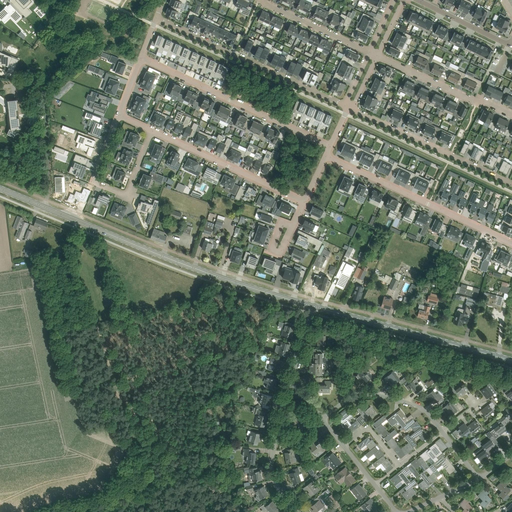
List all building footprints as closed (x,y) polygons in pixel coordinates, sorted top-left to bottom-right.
[(11,2),(10,2),(20,12),(26,18),(26,17),(28,15),(28,14),(30,12),(29,11),(25,7),(28,4),(31,1),(30,0),(15,0),(16,1),(13,4),(11,2)] [(179,1),(177,0),(176,0),(170,0),(169,3),(170,4),(177,7),(176,11),(175,11),(178,12),(182,13),(185,4),(179,1)] [(241,8),(244,0),(237,0),(236,3),(234,1),(231,8),(235,10),(238,7),(241,8)] [(248,8),(251,1),(249,0),(244,0),(241,8),(244,9),(243,14),(248,16),(251,10),(248,8)] [(300,2),(299,4),(296,9),(302,12),(307,2),(302,0),(297,0),(297,1),(300,2)] [(376,0),(373,7),(378,9),(379,7),(380,7),(379,7),(382,0),(376,0)] [(457,9),(462,12),(468,0),(467,0),(458,0),(457,2),(460,4),(457,9)] [(468,0),(462,12),(467,14),(473,3),(468,0)] [(317,2),(314,1),(312,4),(307,2),(302,12),(308,14),(310,9),(311,7),(314,8),(317,2)] [(317,2),(314,8),(316,10),(315,12),(313,17),(319,19),(323,9),(318,7),(319,3),(317,2)] [(6,7),(0,13),(0,21),(3,24),(9,18),(14,23),(21,17),(14,11),(12,13),(6,7)] [(176,11),(174,10),(168,8),(168,9),(167,9),(165,13),(166,13),(166,14),(173,16),(172,18),(179,21),(180,18),(177,16),(178,12),(175,11),(176,11)] [(328,15),(330,16),(333,10),(330,8),(329,12),(323,9),(319,19),(324,22),(326,17),(328,15)] [(473,17),(478,19),(482,10),(477,8),(473,17)] [(483,8),(482,10),(478,20),(483,22),(486,16),(488,18),(491,12),(483,8)] [(335,27),(340,17),(341,15),(335,13),(336,11),(333,10),(330,16),(333,17),(332,19),(330,25),(335,27)] [(264,21),(268,13),(263,11),(259,19),(264,21)] [(405,21),(410,23),(415,13),(410,11),(406,19),(406,18),(406,19),(405,21)] [(191,25),(196,28),(200,19),(198,17),(199,15),(193,12),(190,19),(193,20),(191,25)] [(271,14),(268,13),(264,21),(270,24),(273,15),(271,14)] [(350,17),(347,16),(341,13),(341,15),(340,17),(335,27),(335,28),(340,30),(343,25),(344,23),(347,24),(350,17)] [(368,19),(370,16),(363,13),(359,22),(362,23),(373,28),(375,24),(374,24),(375,22),(368,19)] [(415,13),(410,23),(414,26),(419,15),(415,13)] [(506,16),(500,13),(496,22),(497,23),(498,22),(508,27),(507,27),(510,22),(504,19),(506,16)] [(275,26),(278,18),(276,17),(273,15),(270,24),(275,26)] [(419,28),(424,17),(419,15),(414,26),(419,28)] [(196,28),(201,30),(206,21),(207,18),(204,17),(203,20),(200,19),(196,28)] [(419,28),(423,30),(429,20),(424,17),(419,28)] [(284,20),(278,18),(275,26),(280,29),(284,20)] [(433,22),(429,20),(423,30),(428,32),(427,34),(429,35),(431,32),(429,31),(433,22)] [(206,34),(207,33),(211,23),(206,21),(201,30),(201,31),(206,34)] [(214,25),(211,23),(207,33),(212,35),(217,23),(215,22),(214,25)] [(497,23),(495,27),(493,26),(492,29),(498,32),(499,29),(505,32),(508,27),(498,22),(497,23)] [(212,35),(217,38),(221,28),(219,27),(220,25),(217,23),(212,35)] [(363,30),(364,31),(369,33),(370,32),(371,32),(373,28),(362,23),(359,28),(357,27),(355,30),(362,33),(363,30)] [(291,24),(287,32),(292,34),(296,26),(291,24)] [(438,37),(444,27),(439,25),(439,24),(434,35),(438,37)] [(299,27),(296,26),(292,34),(298,37),(301,29),(299,27)] [(221,28),(217,38),(222,40),(228,28),(225,27),(224,30),(221,28)] [(448,29),(444,27),(438,37),(443,40),(448,29)] [(228,42),(232,33),(229,32),(231,29),(228,28),(222,40),(228,42)] [(304,30),(301,29),(298,37),(303,39),(307,31),(304,30)] [(367,39),(368,36),(362,33),(355,30),(354,30),(351,35),(362,40),(362,41),(366,43),(367,39)] [(309,32),(307,31),(303,39),(308,42),(312,33),(309,32)] [(449,43),(454,45),(459,34),(455,32),(454,32),(453,35),(450,33),(447,39),(450,40),(449,43)] [(237,36),(232,33),(228,42),(227,43),(233,46),(234,43),(237,45),(239,41),(241,34),(238,33),(237,36)] [(315,35),(312,33),(308,42),(313,44),(317,36),(314,35),(315,35)] [(411,36),(406,33),(404,36),(403,35),(397,33),(395,38),(405,43),(406,44),(409,38),(410,39),(411,36)] [(464,37),(459,34),(454,45),(459,47),(464,37),(464,36),(464,37)] [(155,44),(154,46),(155,46),(159,48),(157,51),(162,53),(163,50),(167,40),(163,38),(163,37),(158,35),(155,44)] [(319,37),(317,36),(313,44),(318,47),(322,38),(319,37)] [(258,40),(256,39),(255,40),(249,38),(244,49),(244,50),(249,52),(250,51),(253,45),(255,46),(258,40)] [(323,49),(327,41),(325,40),(322,38),(318,47),(323,49)] [(405,43),(395,38),(392,44),(398,46),(399,47),(398,50),(403,53),(405,50),(402,48),(405,43)] [(167,40),(163,50),(168,52),(166,55),(171,57),(172,54),(176,44),(172,42),(172,41),(167,39),(167,40)] [(465,43),(462,49),(470,52),(470,53),(471,50),(475,42),(470,40),(470,39),(468,44),(465,43)] [(255,46),(258,47),(255,55),(254,56),(260,59),(260,58),(265,48),(265,47),(259,45),(261,41),(258,40),(255,46)] [(327,41),(323,49),(322,52),(327,54),(329,51),(333,43),(327,41)] [(475,52),(476,52),(480,44),(475,42),(471,50),(475,52)] [(176,44),(172,54),(176,56),(175,60),(179,61),(180,61),(181,58),(185,48),(181,46),(181,45),(176,43),(176,44)] [(479,57),(484,46),(480,44),(476,52),(475,52),(474,55),(475,55),(479,57)] [(272,46),(271,49),(265,46),(265,47),(265,48),(260,58),(266,60),(269,52),(272,54),(275,48),(272,46)] [(479,57),(484,59),(489,49),(484,46),(479,57)] [(185,48),(181,58),(185,60),(184,64),(188,65),(188,66),(190,62),(193,52),(189,50),(190,49),(185,47),(185,48)] [(396,49),(391,47),(390,50),(389,49),(387,53),(390,54),(391,54),(398,57),(401,52),(398,50),(396,49)] [(277,65),(277,64),(281,55),(276,53),(278,49),(275,48),(272,54),(275,55),(270,64),(276,66),(277,65)] [(350,58),(356,61),(357,59),(358,59),(360,55),(356,54),(349,51),(349,50),(347,49),(342,58),(348,61),(350,58)] [(494,51),(489,49),(484,59),(488,61),(489,59),(490,59),(493,51),(494,51)] [(0,63),(9,67),(7,71),(15,75),(16,75),(13,74),(12,73),(17,63),(18,60),(2,53),(0,51),(0,63)] [(193,52),(190,62),(194,64),(192,68),(197,69),(197,70),(198,66),(202,56),(198,54),(198,53),(193,51),(193,52)] [(417,58),(414,64),(419,67),(425,55),(417,51),(415,55),(414,57),(417,58)] [(282,54),(281,55),(277,64),(277,65),(282,68),(282,66),(285,60),(287,61),(288,61),(291,55),(290,55),(288,54),(287,56),(282,54)] [(294,57),(291,55),(288,61),(291,63),(287,70),(287,71),(292,74),(293,73),(294,72),(293,72),(297,63),(292,60),(294,57)] [(427,63),(430,65),(433,59),(425,55),(419,67),(424,69),(427,63)] [(119,66),(116,72),(124,75),(127,65),(119,61),(120,58),(112,56),(110,62),(119,66)] [(202,56),(198,66),(203,68),(201,72),(205,73),(205,74),(206,74),(207,70),(211,60),(207,58),(207,57),(202,56)] [(338,67),(352,73),(354,69),(353,69),(353,67),(347,64),(348,61),(342,58),(338,67)] [(433,59),(430,65),(433,66),(431,72),(436,74),(441,62),(433,59)] [(211,60),(207,70),(211,72),(210,76),(214,78),(215,78),(216,75),(219,64),(215,62),(216,61),(211,60)] [(302,68),(305,69),(307,63),(305,62),(303,64),(298,61),(297,63),(293,72),(294,72),(293,73),(298,75),(299,74),(302,68)] [(443,71),(447,72),(449,66),(446,65),(444,68),(440,66),(441,62),(436,74),(441,77),(443,71)] [(313,72),(308,69),(310,64),(307,63),(305,69),(307,70),(303,80),(308,82),(313,72)] [(219,64),(216,75),(220,76),(218,80),(223,82),(228,68),(224,66),(224,65),(220,64),(219,64)] [(380,70),(379,72),(386,75),(384,78),(390,81),(392,78),(390,77),(392,72),(384,68),(384,67),(381,66),(380,69),(380,70)] [(457,70),(449,66),(447,72),(450,74),(447,80),(452,82),(457,70)] [(102,75),(104,71),(95,67),(93,72),(102,75)] [(342,75),(343,76),(348,78),(349,77),(350,77),(352,73),(338,67),(334,76),(340,78),(342,75)] [(460,78),(463,80),(466,74),(457,70),(452,82),(457,84),(460,78)] [(147,72),(144,79),(153,83),(155,79),(157,79),(159,73),(153,71),(152,74),(147,72)] [(317,78),(320,79),(322,73),(320,72),(319,73),(313,71),(313,72),(308,82),(314,85),(317,78)] [(118,87),(120,82),(114,80),(116,77),(107,73),(105,79),(110,81),(106,91),(115,95),(117,90),(118,87)] [(474,78),(466,74),(463,80),(466,81),(463,87),(468,89),(474,78)] [(340,78),(334,76),(330,84),(333,85),(343,90),(343,89),(344,89),(344,90),(346,85),(345,85),(345,84),(339,81),(340,78)] [(383,81),(376,78),(374,84),(386,90),(386,89),(384,88),(386,83),(389,84),(390,81),(384,78),(383,81)] [(482,81),(474,78),(468,89),(473,92),(476,86),(479,87),(482,81)] [(153,83),(144,79),(143,80),(142,80),(141,83),(141,84),(140,86),(145,88),(143,91),(150,94),(152,88),(151,88),(153,83)] [(490,96),(494,88),(495,86),(490,83),(491,80),(489,79),(486,85),(489,86),(485,94),(490,96)] [(407,80),(406,80),(404,86),(401,84),(398,90),(405,94),(406,93),(407,91),(411,82),(407,80)] [(414,84),(411,82),(407,91),(406,93),(413,96),(415,91),(413,90),(415,84),(414,84)] [(166,87),(163,93),(172,97),(173,94),(177,85),(172,83),(169,89),(166,87)] [(371,89),(378,92),(376,95),(382,98),(386,90),(374,84),(371,89)] [(177,85),(173,94),(178,97),(176,100),(180,101),(183,95),(179,93),(182,87),(177,85)] [(343,90),(333,85),(330,91),(334,92),(333,93),(337,95),(337,94),(340,96),(343,90)] [(416,95),(421,97),(425,89),(422,87),(421,87),(418,92),(415,91),(413,96),(415,98),(416,95)] [(503,92),(498,90),(495,98),(499,100),(503,93),(505,94),(508,88),(505,87),(503,92)] [(494,88),(490,96),(495,98),(498,90),(494,88)] [(430,91),(428,90),(429,90),(425,89),(421,97),(420,100),(424,102),(427,103),(429,98),(427,96),(430,91)] [(183,95),(180,101),(183,103),(184,100),(189,102),(193,93),(189,90),(186,96),(183,95)] [(106,108),(109,102),(106,101),(108,97),(100,94),(98,98),(101,99),(99,104),(94,102),(98,93),(92,91),(90,95),(88,94),(86,99),(90,100),(89,102),(94,104),(92,109),(105,114),(106,109),(107,109),(107,108),(106,108)] [(193,93),(189,102),(194,104),(193,107),(194,108),(196,109),(199,102),(196,101),(198,95),(193,93)] [(439,95),(436,94),(435,93),(432,99),(429,98),(427,103),(429,104),(434,106),(439,95)] [(134,103),(143,107),(145,103),(147,104),(150,98),(142,94),(140,98),(138,96),(134,103)] [(376,105),(378,100),(381,101),(382,98),(376,95),(375,98),(368,95),(366,101),(376,105)] [(439,95),(434,106),(438,109),(441,110),(444,104),(441,103),(444,97),(443,97),(439,95)] [(199,102),(196,109),(199,110),(201,107),(205,110),(206,110),(210,100),(205,98),(202,104),(199,102)] [(11,126),(7,134),(14,138),(18,129),(21,129),(17,99),(8,101),(11,126)] [(205,110),(204,113),(209,115),(212,116),(215,110),(212,109),(215,102),(210,100),(206,110),(205,110)] [(297,100),(290,118),(291,118),(291,117),(294,119),(295,116),(296,117),(298,113),(302,115),(306,105),(306,104),(301,102),(297,100)] [(453,102),(450,100),(449,100),(446,105),(444,104),(441,110),(444,111),(448,113),(453,102)] [(60,101),(58,107),(69,111),(71,105),(60,101)] [(363,106),(373,111),(376,105),(366,101),(363,106)] [(448,113),(453,115),(455,116),(458,111),(455,110),(458,104),(457,104),(457,103),(453,102),(448,113)] [(143,107),(134,103),(131,110),(136,112),(134,116),(140,119),(143,113),(141,112),(143,107)] [(300,122),(300,121),(303,123),(303,120),(305,121),(306,117),(311,119),(315,109),(315,108),(310,106),(310,107),(306,105),(302,115),(299,122),(300,122)] [(215,110),(212,116),(215,118),(220,120),(222,117),(226,108),(221,106),(218,112),(215,110)] [(464,107),(463,106),(460,112),(458,111),(455,116),(458,117),(459,118),(462,120),(468,109),(467,108),(464,107)] [(395,120),(400,109),(395,107),(390,117),(395,120)] [(222,117),(220,120),(225,122),(229,124),(231,118),(228,116),(231,110),(226,108),(222,117)] [(155,116),(152,122),(157,125),(162,113),(154,109),(152,114),(155,116)] [(308,126),(309,126),(308,126),(311,127),(312,124),(314,125),(315,121),(319,123),(323,113),(324,112),(319,110),(319,111),(315,109),(311,119),(308,126)] [(400,109),(395,120),(399,122),(404,111),(400,109)] [(478,122),(480,119),(485,122),(489,113),(489,112),(484,110),(481,117),(478,115),(475,121),(478,122)] [(168,122),(165,128),(170,130),(171,127),(175,129),(178,122),(179,122),(183,113),(178,111),(174,120),(170,118),(168,122)] [(86,112),(84,118),(89,119),(87,124),(90,125),(90,126),(88,131),(89,132),(90,133),(91,133),(99,136),(103,125),(100,123),(102,118),(86,112)] [(162,113),(157,125),(162,127),(165,121),(168,122),(170,118),(170,117),(167,115),(162,113)] [(231,118),(229,124),(232,125),(237,128),(238,125),(242,115),(237,113),(235,119),(231,118)] [(320,131),(321,128),(322,129),(324,125),(328,127),(329,125),(333,116),(328,114),(327,115),(323,113),(319,123),(317,130),(320,131)] [(494,115),(489,113),(485,122),(490,124),(488,127),(491,128),(494,123),(491,121),(494,115)] [(411,127),(416,117),(411,114),(406,125),(411,127)] [(238,125),(237,128),(242,130),(245,132),(248,125),(245,124),(247,118),(243,116),(243,115),(242,115),(238,125)] [(175,129),(174,132),(178,134),(180,131),(184,133),(187,126),(191,118),(187,116),(183,124),(179,122),(178,122),(175,129)] [(411,127),(416,129),(421,119),(416,117),(411,127)] [(422,132),(427,135),(432,124),(427,122),(429,119),(425,117),(421,127),(424,128),(422,132)] [(494,130),(495,127),(500,129),(504,120),(499,117),(496,124),(494,123),(491,128),(494,130)] [(509,122),(504,120),(500,129),(499,132),(504,134),(506,136),(509,130),(506,129),(509,122)] [(248,125),(245,132),(248,133),(249,132),(253,134),(254,134),(254,132),(259,123),(254,121),(251,127),(248,125)] [(184,133),(183,136),(187,138),(188,135),(193,137),(195,132),(198,127),(199,125),(194,123),(191,128),(187,126),(184,133)] [(253,134),(253,135),(258,138),(261,139),(264,133),(261,131),(264,125),(259,123),(254,132),(254,134),(253,134)] [(437,135),(440,128),(432,124),(427,135),(432,137),(434,133),(437,135)] [(196,137),(194,142),(199,145),(203,135),(204,133),(200,131),(201,128),(198,127),(195,132),(198,134),(196,137)] [(264,133),(261,139),(264,141),(266,138),(270,140),(271,140),(275,131),(270,128),(267,134),(264,133)] [(440,128),(437,135),(440,136),(438,140),(443,142),(448,132),(440,128)] [(270,140),(269,143),(274,145),(277,147),(280,141),(277,139),(280,133),(275,131),(271,140),(270,140)] [(128,140),(124,139),(122,145),(131,149),(133,145),(135,146),(138,140),(139,141),(140,136),(139,136),(140,136),(139,135),(139,134),(136,133),(135,134),(131,132),(128,140)] [(448,132),(443,142),(448,145),(450,141),(453,142),(456,136),(448,132)] [(203,135),(199,145),(204,147),(207,140),(210,142),(212,138),(212,136),(209,135),(204,133),(203,135)] [(210,142),(207,147),(212,149),(213,147),(217,149),(220,142),(221,142),(223,136),(219,134),(216,140),(212,138),(210,142)] [(80,135),(77,142),(82,144),(80,150),(86,152),(86,150),(89,151),(88,155),(93,157),(96,149),(94,148),(95,146),(97,142),(80,135)] [(217,149),(216,151),(220,153),(222,151),(223,151),(226,153),(228,150),(229,146),(232,141),(232,140),(228,138),(225,144),(221,142),(220,142),(217,149)] [(343,138),(340,145),(343,147),(341,153),(346,155),(351,146),(352,144),(346,141),(347,139),(343,138)] [(230,151),(227,158),(232,160),(237,151),(238,148),(233,146),(235,142),(232,141),(229,146),(228,150),(230,151)] [(464,154),(467,148),(470,149),(473,144),(470,143),(469,145),(465,143),(460,152),(464,154)] [(161,152),(162,147),(163,147),(156,144),(154,148),(153,151),(151,156),(157,158),(156,162),(159,164),(164,153),(161,152)] [(243,157),(242,160),(247,162),(245,165),(250,167),(251,164),(254,158),(254,157),(250,155),(254,147),(249,144),(246,152),(243,157)] [(351,146),(346,155),(352,158),(355,152),(358,154),(361,148),(357,147),(352,144),(351,146)] [(475,159),(480,149),(475,147),(476,146),(473,144),(470,149),(473,151),(471,157),(472,157),(472,158),(475,159)] [(237,151),(232,160),(238,163),(241,156),(243,157),(246,152),(243,151),(238,148),(237,151)] [(361,148),(358,154),(362,155),(359,161),(365,164),(369,155),(370,153),(364,150),(361,148)] [(121,157),(120,161),(119,162),(128,165),(130,161),(132,157),(133,153),(124,149),(124,150),(122,154),(119,152),(118,156),(121,157)] [(485,156),(487,151),(484,149),(483,151),(479,150),(480,149),(475,159),(479,161),(482,155),(485,156)] [(180,158),(178,158),(180,154),(173,151),(172,152),(170,156),(168,162),(173,164),(172,167),(178,170),(180,164),(178,163),(180,158)] [(263,162),(260,168),(264,170),(263,173),(267,175),(269,170),(271,171),(273,166),(267,164),(272,153),(267,151),(262,161),(263,162)] [(486,164),(489,166),(494,156),(489,154),(490,152),(487,151),(485,156),(488,157),(485,163),(486,164)] [(254,158),(251,164),(255,166),(254,169),(258,171),(260,168),(263,162),(262,161),(258,160),(261,154),(256,152),(254,157),(254,158)] [(369,155),(365,164),(370,167),(373,161),(376,162),(380,155),(377,153),(375,155),(370,153),(369,155)] [(76,154),(73,162),(74,162),(75,163),(73,168),(77,169),(76,170),(77,171),(76,174),(77,174),(76,175),(81,177),(82,176),(83,177),(83,175),(84,175),(84,173),(84,172),(85,172),(86,170),(85,170),(86,169),(84,169),(84,168),(85,167),(85,166),(86,164),(87,162),(88,159),(88,160),(88,159),(76,154)] [(380,155),(376,162),(380,164),(377,170),(383,172),(387,163),(388,161),(383,159),(384,156),(380,155)] [(496,161),(499,163),(501,157),(498,156),(497,158),(494,156),(489,166),(493,168),(496,161)] [(500,170),(500,171),(503,172),(508,162),(504,160),(504,159),(501,157),(499,163),(502,164),(499,170),(500,170)] [(196,169),(199,164),(199,163),(189,158),(185,165),(190,168),(188,171),(199,176),(201,171),(196,169)] [(387,163),(383,172),(387,174),(388,175),(391,169),(395,171),(397,165),(398,163),(395,162),(394,164),(388,161),(387,163)] [(508,162),(503,172),(507,174),(510,168),(511,168),(511,163),(511,165),(508,163),(508,162)] [(397,165),(395,171),(398,172),(395,178),(401,181),(405,172),(406,170),(401,167),(397,165)] [(114,172),(117,173),(115,179),(122,182),(125,176),(125,175),(125,174),(126,173),(120,171),(121,168),(116,166),(114,172)] [(217,173),(207,168),(204,175),(208,177),(206,181),(216,186),(219,180),(215,178),(217,173)] [(405,172),(401,181),(407,184),(409,178),(413,179),(415,174),(412,172),(406,170),(405,172)] [(415,174),(413,179),(416,181),(414,187),(419,189),(424,180),(425,178),(419,175),(420,173),(416,172),(415,174)] [(154,178),(162,181),(164,176),(156,173),(154,178)] [(152,177),(149,176),(144,174),(142,178),(142,179),(141,180),(141,181),(139,185),(140,186),(143,187),(148,188),(152,177)] [(231,188),(230,192),(235,194),(239,186),(234,184),(235,180),(231,178),(229,177),(225,175),(221,183),(231,188)] [(345,190),(344,194),(350,197),(354,188),(350,187),(351,185),(353,181),(352,180),(350,179),(345,177),(342,183),(341,183),(339,186),(340,187),(340,188),(345,190)] [(424,180),(419,189),(425,192),(428,186),(431,188),(435,180),(431,179),(430,181),(425,178),(424,180)] [(440,189),(437,195),(440,196),(442,197),(441,200),(446,202),(447,199),(449,194),(450,192),(446,190),(450,181),(445,179),(440,189)] [(449,194),(447,199),(450,200),(451,201),(450,204),(454,206),(456,203),(455,203),(458,198),(459,196),(458,196),(454,194),(458,185),(454,183),(450,192),(449,194)] [(363,194),(365,190),(367,187),(366,187),(359,184),(355,193),(359,194),(358,197),(359,197),(358,199),(357,200),(363,203),(367,196),(363,194)] [(254,196),(256,191),(253,189),(249,187),(248,190),(247,189),(247,190),(243,189),(244,187),(241,185),(235,198),(239,200),(242,195),(243,195),(244,194),(250,197),(252,194),(254,196)] [(67,201),(73,203),(73,202),(77,204),(78,203),(80,200),(85,203),(91,190),(84,188),(82,193),(76,191),(74,195),(70,193),(67,201)] [(381,200),(383,195),(381,194),(381,193),(380,193),(379,193),(379,192),(378,192),(377,192),(378,191),(375,190),(375,191),(374,190),(370,198),(380,202),(378,206),(381,208),(384,202),(381,200)] [(458,198),(455,203),(456,203),(459,205),(460,205),(458,208),(463,210),(467,200),(463,198),(466,193),(461,190),(458,196),(459,196),(458,198)] [(469,203),(466,208),(469,210),(471,210),(470,213),(474,215),(475,212),(478,207),(479,203),(475,201),(478,195),(474,192),(469,203)] [(90,197),(88,203),(90,204),(91,202),(96,204),(95,205),(99,206),(101,202),(104,203),(107,205),(110,198),(103,195),(103,196),(100,195),(98,199),(93,197),(93,198),(92,197),(90,197)] [(266,195),(265,197),(264,198),(260,196),(256,203),(263,207),(265,204),(271,207),(275,199),(266,195)] [(394,211),(391,217),(395,219),(399,209),(396,207),(399,202),(394,200),(394,199),(389,197),(385,206),(391,209),(394,211)] [(150,213),(146,223),(151,225),(159,202),(155,200),(153,205),(141,201),(140,204),(139,203),(137,208),(150,213)] [(478,207),(475,212),(478,214),(480,214),(478,217),(483,219),(484,216),(486,211),(487,210),(487,209),(483,208),(485,202),(481,200),(479,203),(478,207)] [(288,205),(286,204),(282,202),(281,203),(277,201),(277,202),(274,207),(274,208),(271,213),(276,215),(279,209),(289,214),(292,207),(288,205)] [(111,215),(114,216),(116,213),(119,214),(118,218),(121,219),(123,216),(127,208),(122,206),(120,205),(115,203),(112,211),(111,215)] [(486,211),(484,216),(487,218),(488,218),(487,221),(492,223),(496,214),(492,212),(494,206),(490,204),(487,209),(487,210),(486,211)] [(411,223),(415,216),(410,214),(412,209),(413,209),(405,205),(402,210),(401,213),(405,215),(402,219),(406,221),(411,223)] [(310,213),(312,214),(310,217),(318,220),(319,217),(320,218),(321,217),(322,218),(324,212),(323,212),(324,211),(323,211),(320,210),(321,209),(317,207),(317,208),(313,206),(310,213)] [(268,212),(258,208),(256,213),(261,215),(260,219),(263,220),(263,221),(267,222),(267,221),(271,223),(273,217),(267,215),(268,212)] [(182,213),(172,210),(170,216),(180,220),(182,213)] [(423,227),(422,228),(420,234),(424,236),(430,223),(427,222),(429,217),(430,216),(427,215),(426,215),(424,213),(420,212),(416,220),(417,220),(416,221),(420,223),(421,222),(422,223),(423,227)] [(129,216),(133,225),(139,223),(135,213),(129,216)] [(18,216),(16,220),(13,228),(18,229),(15,236),(22,239),(28,223),(23,221),(24,220),(22,219),(23,218),(18,216)] [(223,223),(224,220),(217,218),(216,220),(214,226),(221,229),(223,223)] [(45,230),(46,228),(48,223),(37,219),(35,223),(34,226),(45,230)] [(440,228),(442,223),(443,222),(441,222),(441,221),(438,219),(438,220),(436,219),(431,229),(438,232),(440,233),(439,236),(442,238),(446,230),(442,229),(440,228)] [(305,220),(302,225),(303,225),(306,227),(306,228),(304,231),(315,236),(317,233),(316,232),(319,227),(315,225),(305,220)] [(503,220),(501,224),(503,225),(501,230),(508,232),(511,233),(511,234),(511,232),(511,228),(510,227),(511,223),(505,221),(503,220)] [(211,235),(214,226),(214,224),(207,221),(203,232),(211,235)] [(258,228),(257,233),(266,236),(267,235),(269,231),(268,231),(269,229),(264,227),(265,224),(259,222),(257,228),(258,228)] [(191,231),(192,227),(185,225),(183,234),(190,236),(191,231)] [(451,226),(447,233),(448,234),(453,236),(451,240),(458,243),(461,238),(458,236),(460,232),(461,231),(458,230),(455,228),(451,226)] [(164,244),(167,236),(159,233),(160,231),(154,229),(150,238),(164,244)] [(257,233),(255,232),(251,243),(258,245),(259,242),(264,244),(264,241),(265,242),(267,238),(266,237),(266,236),(257,233)] [(300,234),(296,242),(305,246),(307,240),(320,246),(323,241),(319,240),(304,232),(302,236),(300,234)] [(466,233),(463,240),(466,241),(464,245),(466,246),(470,248),(473,249),(474,250),(476,245),(473,243),(475,239),(476,238),(471,236),(466,233)] [(209,243),(205,241),(202,249),(209,251),(210,247),(215,249),(216,244),(215,243),(213,242),(214,239),(210,238),(210,239),(209,243)] [(484,259),(482,269),(487,270),(492,254),(488,253),(492,245),(490,244),(485,241),(485,242),(483,241),(481,245),(480,245),(476,253),(482,256),(482,255),(486,257),(484,259)] [(232,256),(230,260),(239,263),(242,253),(234,250),(234,249),(231,248),(229,255),(232,256)] [(294,248),(291,256),(302,261),(306,254),(308,255),(309,252),(304,250),(302,252),(294,248)] [(466,256),(464,259),(468,261),(471,254),(473,249),(470,248),(467,252),(466,256)] [(32,252),(26,250),(24,249),(23,252),(25,253),(24,255),(30,258),(32,252)] [(328,257),(330,252),(324,249),(321,254),(328,257)] [(496,254),(493,261),(501,264),(506,253),(501,250),(499,255),(496,254)] [(246,251),(243,260),(247,261),(246,265),(247,266),(249,267),(250,267),(251,267),(254,268),(255,267),(258,258),(250,256),(251,253),(246,251)] [(321,268),(326,257),(317,253),(313,264),(321,268)] [(506,267),(508,268),(511,261),(509,260),(511,255),(506,253),(501,264),(506,267)] [(273,270),(272,274),(277,275),(280,265),(274,263),(275,261),(265,257),(262,266),(273,270)] [(339,279),(336,286),(343,290),(354,268),(343,262),(336,278),(339,279)] [(284,273),(282,280),(289,282),(292,272),(288,271),(288,269),(286,268),(286,266),(283,265),(280,272),(284,273)] [(362,280),(368,268),(363,265),(361,269),(357,277),(362,280)] [(289,282),(289,283),(297,285),(299,278),(303,279),(305,273),(301,271),(301,273),(293,270),(292,272),(289,282)] [(321,276),(318,275),(315,274),(313,281),(316,281),(315,283),(315,284),(316,284),(319,285),(318,288),(324,290),(325,290),(326,286),(329,287),(331,281),(328,280),(328,278),(328,277),(322,276),(322,275),(321,276)] [(390,285),(389,288),(395,291),(396,288),(398,284),(399,281),(394,278),(393,278),(390,285)] [(501,285),(500,292),(508,294),(510,284),(502,282),(501,285)] [(355,290),(353,296),(354,297),(354,299),(358,300),(359,298),(360,299),(362,292),(363,287),(357,285),(355,290)] [(442,303),(446,304),(451,293),(447,291),(442,303)] [(438,298),(437,298),(438,295),(431,293),(430,296),(429,296),(427,301),(436,304),(438,298)] [(110,305),(112,304),(113,306),(115,305),(115,303),(116,303),(113,294),(107,296),(110,305)] [(496,310),(500,311),(504,297),(496,295),(495,299),(489,297),(487,305),(497,307),(496,310)] [(382,307),(390,309),(393,299),(390,298),(390,299),(386,298),(386,297),(384,296),(382,307)] [(473,306),(475,299),(467,297),(466,304),(473,306)] [(430,307),(425,306),(424,310),(420,308),(418,316),(427,319),(430,307)] [(468,315),(464,314),(463,314),(464,311),(463,310),(459,308),(458,309),(457,312),(453,323),(461,325),(462,322),(468,324),(470,318),(469,317),(469,316),(468,315)] [(279,321),(278,326),(284,328),(284,330),(285,330),(283,335),(287,336),(292,338),(294,327),(293,327),(294,324),(286,322),(285,323),(279,321)] [(329,336),(329,335),(329,333),(326,333),(326,332),(322,332),(322,331),(319,331),(319,335),(317,335),(317,346),(326,346),(326,336),(329,336)] [(281,342),(280,346),(278,345),(276,352),(280,353),(285,354),(286,351),(288,352),(290,344),(281,342)] [(322,353),(321,353),(321,349),(317,349),(317,353),(314,353),(314,363),(322,363),(328,363),(328,359),(326,357),(322,357),(322,353)] [(285,362),(276,359),(271,358),(268,370),(273,371),(274,369),(280,371),(282,365),(284,366),(285,362)] [(316,375),(321,375),(322,375),(322,363),(314,363),(309,363),(309,374),(316,374),(316,375)] [(365,367),(359,372),(358,370),(355,372),(356,374),(355,376),(358,379),(360,377),(365,383),(372,377),(369,372),(370,371),(369,370),(368,371),(365,367)] [(398,382),(400,380),(393,371),(389,374),(386,376),(382,379),(385,383),(388,381),(392,386),(396,383),(398,382)] [(266,387),(270,388),(274,389),(277,380),(265,377),(264,382),(268,383),(266,387)] [(422,389),(418,383),(419,382),(416,378),(413,381),(406,386),(409,390),(412,388),(416,393),(422,389)] [(323,385),(318,385),(318,392),(330,392),(330,386),(331,386),(331,381),(325,381),(325,386),(323,386),(323,385)] [(455,390),(457,393),(461,397),(469,390),(466,386),(463,383),(455,390)] [(480,390),(487,399),(496,392),(489,384),(480,390)] [(436,393),(433,390),(430,392),(426,395),(429,399),(432,397),(436,402),(440,399),(442,397),(438,392),(436,393)] [(272,397),(261,393),(260,397),(259,402),(270,406),(270,405),(270,402),(272,403),(272,402),(272,401),(271,401),(272,397)] [(451,416),(457,412),(458,411),(451,401),(440,409),(443,413),(446,411),(451,416)] [(494,411),(492,408),(489,404),(481,410),(486,417),(494,411)] [(370,418),(375,414),(371,409),(368,409),(365,411),(361,406),(357,409),(360,413),(361,415),(356,419),(357,420),(354,422),(358,427),(361,425),(367,421),(366,419),(369,417),(370,418)] [(351,425),(347,419),(352,414),(347,408),(339,414),(341,417),(339,419),(342,423),(340,424),(345,430),(348,428),(350,426),(351,425)] [(511,417),(511,413),(511,412),(508,408),(505,410),(507,413),(500,419),(505,426),(511,420),(511,418),(511,417)] [(387,420),(390,424),(392,426),(398,422),(402,427),(406,424),(403,421),(407,418),(400,409),(396,412),(397,414),(394,416),(393,415),(387,420)] [(266,412),(258,410),(257,414),(258,414),(256,424),(264,427),(267,416),(265,416),(266,412)] [(406,424),(402,427),(403,428),(404,429),(405,431),(411,426),(415,432),(420,428),(421,427),(417,421),(415,422),(413,419),(414,418),(411,414),(407,418),(403,421),(406,424)] [(381,433),(383,435),(388,432),(381,423),(383,422),(387,419),(384,415),(373,424),(376,427),(375,428),(380,434),(381,433)] [(294,429),(298,426),(301,431),(302,431),(305,429),(304,428),(310,423),(306,418),(304,419),(301,416),(297,420),(294,419),(292,428),(294,429)] [(507,429),(505,426),(500,419),(497,421),(500,424),(494,429),(496,432),(499,436),(507,429)] [(467,426),(470,430),(472,433),(480,427),(475,420),(467,426)] [(461,436),(470,430),(467,426),(464,423),(456,429),(461,436)] [(420,428),(415,432),(410,436),(413,440),(418,436),(423,441),(429,436),(424,430),(423,431),(420,428)] [(394,449),(398,446),(397,444),(397,443),(394,440),(392,437),(398,433),(395,429),(389,434),(388,432),(383,435),(387,441),(386,442),(391,448),(392,447),(394,449)] [(248,442),(253,443),(257,445),(258,444),(256,444),(257,440),(260,441),(262,434),(257,433),(251,431),(248,442)] [(401,449),(402,450),(404,452),(405,455),(408,453),(414,448),(413,447),(417,444),(413,440),(410,436),(408,434),(404,437),(409,443),(401,449)] [(371,450),(376,446),(377,445),(372,439),(371,440),(368,437),(358,445),(361,449),(366,445),(371,450)] [(311,444),(312,445),(310,446),(312,448),(311,449),(315,455),(320,451),(323,451),(327,448),(319,438),(315,441),(311,444)] [(496,446),(493,442),(490,439),(482,446),(485,449),(488,453),(496,446)] [(425,462),(431,457),(435,462),(438,459),(437,458),(441,454),(437,450),(439,448),(435,443),(432,445),(433,446),(427,452),(426,451),(425,451),(420,455),(421,457),(425,462)] [(371,450),(365,454),(368,458),(374,454),(378,459),(383,456),(384,455),(380,449),(378,450),(376,446),(371,450)] [(404,452),(402,450),(401,449),(398,446),(394,449),(401,458),(405,455),(404,452)] [(293,448),(292,449),(287,449),(287,452),(285,453),(287,463),(297,462),(296,457),(295,457),(293,448)] [(246,462),(250,463),(255,463),(256,453),(249,453),(249,449),(244,449),(243,456),(247,457),(246,462)] [(490,456),(488,453),(485,449),(481,452),(477,456),(477,457),(481,462),(482,462),(490,456)] [(328,456),(325,458),(322,461),(328,467),(330,465),(333,468),(341,462),(338,458),(337,459),(332,453),(328,456)] [(435,462),(433,464),(437,469),(442,465),(443,466),(450,474),(453,471),(456,469),(454,467),(453,466),(447,458),(446,459),(445,458),(443,456),(444,455),(444,454),(443,453),(441,454),(437,458),(438,459),(435,462)] [(376,467),(381,463),(383,466),(385,468),(383,470),(386,474),(393,468),(391,465),(392,464),(387,458),(386,459),(383,456),(378,459),(373,464),(376,468),(376,467)] [(411,464),(415,469),(416,469),(421,465),(425,470),(426,469),(429,467),(425,462),(421,457),(417,459),(416,458),(410,463),(411,464)] [(416,477),(420,474),(415,469),(411,464),(408,467),(407,466),(401,470),(402,472),(406,477),(412,472),(416,477)] [(433,472),(427,477),(432,482),(433,483),(439,478),(438,477),(441,474),(437,469),(433,464),(431,465),(429,467),(433,472)] [(249,467),(244,468),(245,473),(249,472),(250,475),(251,475),(253,481),(257,480),(262,479),(260,470),(256,471),(255,468),(249,469),(249,467)] [(349,485),(350,484),(354,481),(352,478),(353,477),(351,475),(348,470),(348,471),(345,467),(338,473),(338,474),(335,476),(341,483),(344,480),(346,483),(347,482),(349,485)] [(298,468),(297,468),(292,470),(293,472),(290,473),(292,478),(294,483),(293,483),(293,484),(301,481),(299,474),(300,474),(298,468)] [(425,473),(423,471),(420,474),(424,480),(418,484),(420,487),(423,491),(429,486),(428,484),(432,482),(427,477),(425,473)] [(398,473),(392,478),(397,484),(403,479),(407,485),(410,482),(406,477),(402,472),(399,474),(398,473)] [(417,483),(414,479),(410,482),(407,485),(404,487),(406,491),(402,494),(407,500),(416,493),(412,487),(417,483)] [(506,499),(506,500),(507,501),(508,499),(507,499),(509,497),(509,496),(509,495),(507,494),(511,490),(506,486),(507,484),(503,480),(497,487),(502,492),(499,494),(505,500),(506,499)] [(311,496),(315,493),(319,490),(312,481),(307,485),(303,488),(305,491),(307,489),(309,492),(308,493),(311,496)] [(359,500),(363,497),(367,494),(362,488),(362,487),(361,486),(360,486),(359,484),(351,490),(359,500)] [(255,490),(257,495),(255,498),(258,502),(263,497),(268,495),(264,486),(255,490)] [(484,507),(492,499),(487,494),(489,493),(484,488),(478,495),(483,500),(480,503),(484,507)] [(333,505),(336,509),(340,505),(332,494),(329,497),(335,504),(333,505)] [(464,509),(462,511),(461,511),(468,511),(473,508),(468,503),(470,501),(466,497),(459,504),(464,509)] [(373,502),(370,498),(361,506),(366,511),(373,511),(377,509),(372,502),(373,502)] [(311,511),(315,511),(317,511),(324,505),(319,499),(313,505),(309,508),(311,511)] [(264,504),(260,507),(259,508),(263,511),(264,511),(268,510),(269,511),(278,511),(277,510),(278,509),(276,507),(277,506),(272,501),(266,506),(264,504)]
